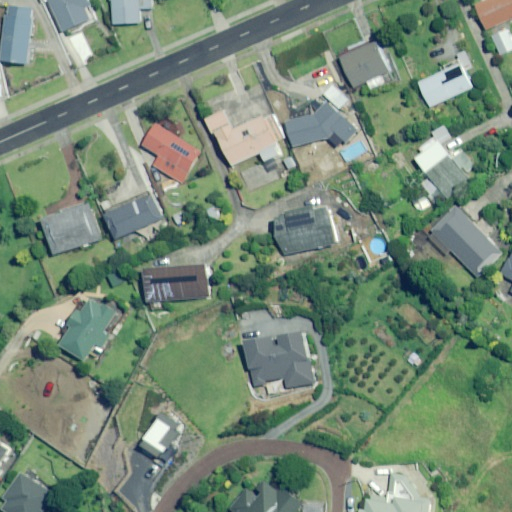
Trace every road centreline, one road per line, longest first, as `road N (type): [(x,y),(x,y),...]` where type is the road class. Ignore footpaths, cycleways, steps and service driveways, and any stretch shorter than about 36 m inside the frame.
road 1 (tertiary): [(320,0),(0,141)]
road 2 (residential): [(160,511),(182,483),(223,456),(250,450),(327,457),(339,475),(336,511)]
